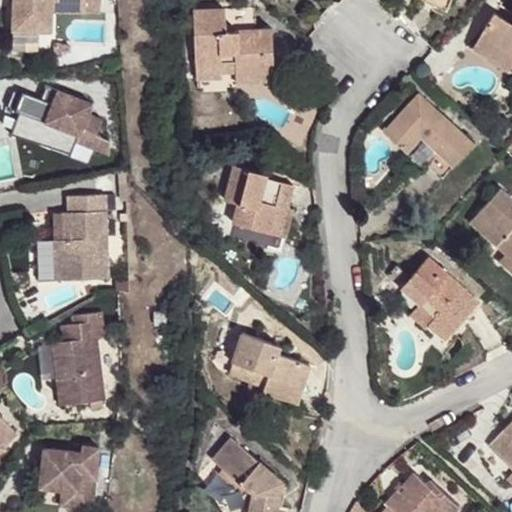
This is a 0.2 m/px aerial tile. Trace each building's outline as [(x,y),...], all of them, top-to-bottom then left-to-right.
[(98,0),(11,0),(10,30),(37,30),(38,9),(51,10),(98,12),(98,0)] [(421,0),(417,9),(440,19),(448,0),(421,0)] [(38,9),(37,30),(51,31),(51,10),(38,9)] [(219,14),(188,16),(189,26),(210,25),(210,38),(219,37),(219,14)] [(490,19),(477,40),(511,62),(511,59),(511,19),(506,28),(490,19)] [(233,36),(233,38),(219,39),(219,37),(210,38),(210,25),(189,26),(192,75),(215,74),(214,72),(229,70),(229,79),(268,78),(266,35),(233,36)] [(511,62),(477,40),(468,53),(503,74),(511,62)] [(192,87),(216,86),(215,74),(192,75),(192,87)] [(268,78),(229,79),(229,89),(268,88),(268,78)] [(49,88),(44,101),(52,103),(57,91),(49,88)] [(24,93),(17,109),(45,120),(44,123),(78,136),(76,143),(90,149),(102,121),(88,115),(91,105),(57,91),(52,103),(44,101),(24,93)] [(414,98),(379,136),(418,172),(422,169),(433,157),(448,171),(470,148),(414,98)] [(422,169),(438,182),(448,171),(433,157),(422,169)] [(232,210),(227,229),(277,241),(289,190),(273,185),(270,195),(257,191),(259,181),(228,173),(221,207),(232,210)] [(270,195),(273,185),(259,181),(257,191),(270,195)] [(511,206),(496,192),(471,219),(486,234),(480,240),(501,258),(511,268),(511,206)] [(105,195),(68,196),(69,212),(63,212),(64,239),(54,239),(55,279),(108,278),(105,195)] [(471,219),(465,226),(480,240),(486,234),(471,219)] [(511,280),(511,268),(501,258),(495,266),(511,280)] [(415,308),(417,308),(432,320),(425,329),(441,342),(476,303),(427,261),(397,291),(415,308)] [(384,279),(397,291),(408,279),(394,267),(384,279)] [(417,308),(415,308),(407,318),(422,332),(425,329),(432,320),(417,308)] [(42,346),(51,408),(83,403),(84,409),(94,407),(94,402),(96,402),(87,340),(95,339),(92,322),(63,327),(65,343),(42,346)] [(218,331),(214,361),(230,363),(235,334),(218,331)] [(238,338),(230,367),(252,376),(248,389),(263,393),(261,397),(296,409),(307,370),(275,358),(278,351),(238,338)] [(252,376),(230,367),(225,381),(248,389),(252,376)] [(511,422),(488,448),(511,471),(511,422)] [(0,454),(16,440),(0,423),(0,454)] [(249,497),(246,511),(276,511),(282,484),(230,442),(212,463),(249,497)] [(44,454),(43,493),(66,493),(81,494),(81,509),(98,510),(99,448),(84,448),(83,455),(44,454)] [(511,473),(511,471),(488,448),(481,455),(480,465),(494,479),(501,471),(508,477),(511,473)] [(426,485),(413,475),(400,488),(408,495),(402,503),(394,495),(384,505),(388,509),(384,511),(457,511),(460,509),(429,482),(426,485)] [(408,495),(400,488),(394,495),(402,503),(408,495)] [(81,494),(66,493),(66,509),(81,509),(81,494)]
